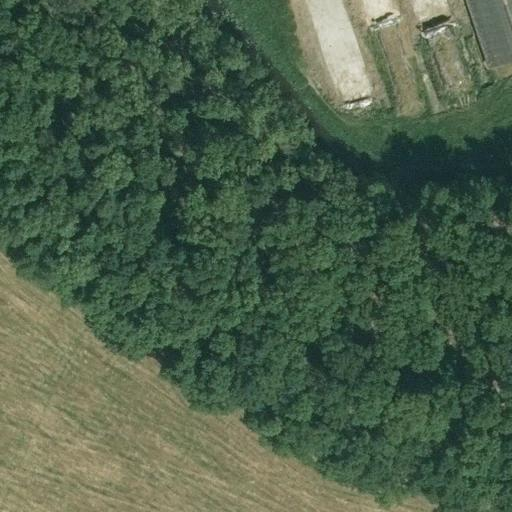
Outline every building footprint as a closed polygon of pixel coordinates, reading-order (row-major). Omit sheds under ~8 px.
[(315,0),(339,71),(367,61),(346,0),(315,0)] [(406,23),(397,0),(370,0),(382,31),(406,23)] [(511,0),(467,0),(490,66),(511,58),(511,0)] [(453,43),(463,44),(464,28),(454,27),(453,43)] [(476,76),(471,51),(454,55),(459,80),(476,76)]
